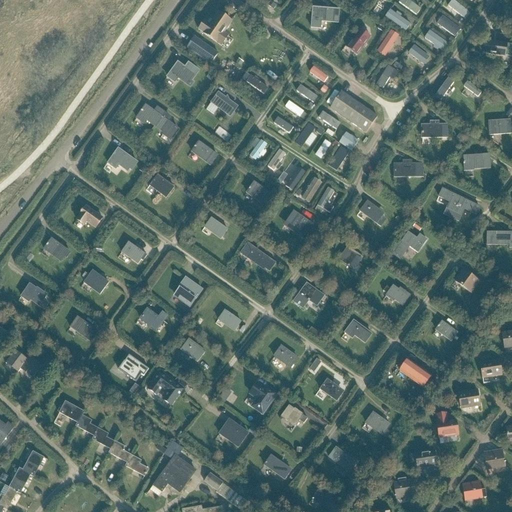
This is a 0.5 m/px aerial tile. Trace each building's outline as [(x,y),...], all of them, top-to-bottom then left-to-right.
[(312,16),(311,29),(312,29),(312,27),(320,28),(319,29),(320,29),(321,22),(338,23),(339,11),(326,10),(326,11),(322,10),(313,9),(312,14),(311,14),(311,16),(312,16)] [(204,36),(217,45),(222,49),(229,39),(224,35),(232,24),(219,14),(209,28),(204,24),(199,31),(205,34),(204,36)] [(360,30),(346,49),(357,57),(371,38),(360,30)] [(195,38),(187,50),(210,66),(218,54),(195,38)] [(485,41),(483,54),(505,57),(505,56),(511,57),(511,46),(506,45),(506,44),(485,41)] [(175,83),(178,79),(190,88),(193,84),(191,83),(199,72),(188,64),(185,69),(177,64),(167,78),(175,83)] [(455,81),(445,98),(462,109),(472,92),(455,81)] [(324,87),(320,92),(325,95),(329,89),(324,87)] [(341,92),(330,110),(366,134),(378,117),(341,92)] [(218,94),(210,104),(226,116),(230,119),(238,108),(235,105),(234,106),(218,94)] [(310,103),(307,108),(311,110),(313,112),(316,108),(314,106),(310,103)] [(154,128),(165,113),(157,107),(154,112),(145,106),(135,120),(144,126),(146,123),(154,128)] [(172,118),(165,113),(154,128),(162,134),(161,136),(170,142),(179,130),(169,123),(172,118)] [(509,122),(489,123),(489,136),(510,135),(509,122)] [(433,126),(421,127),(422,139),(447,139),(447,126),(439,126),(439,123),(433,123),(433,126)] [(348,135),(341,145),(351,152),(358,142),(348,135)] [(197,143),(190,153),(207,165),(214,155),(197,143)] [(110,161),(107,165),(115,171),(118,167),(128,174),(136,163),(118,150),(110,161)] [(463,163),(462,163),(462,165),(463,165),(463,172),(472,171),(472,170),(485,170),(489,169),(488,156),(482,156),(462,158),(463,163)] [(406,165),(394,165),(394,178),(422,178),(422,165),(411,165),(411,161),(406,161),(406,165)] [(157,176),(149,188),(166,200),(175,188),(157,176)] [(254,183),(246,195),(264,207),(271,195),(254,183)] [(451,219),(461,198),(442,189),(438,198),(449,204),(443,216),(451,219)] [(480,207),(461,198),(451,219),(459,223),(465,211),(476,217),(480,207)] [(367,202),(359,213),(381,229),(386,221),(382,218),(384,215),(367,202)] [(79,217),(77,221),(84,226),(87,222),(95,229),(102,219),(86,207),(79,217)] [(293,212),(285,223),(292,227),(291,230),(304,239),(313,226),(311,224),(293,212)] [(211,218),(203,228),(219,240),(221,237),(225,240),(228,236),(224,233),(227,230),(211,218)] [(409,233),(392,255),(400,260),(409,247),(417,253),(426,241),(420,236),(416,241),(414,240),(416,238),(409,233)] [(511,236),(496,235),(496,234),(487,233),(487,245),(509,246),(509,249),(511,248),(511,239),(511,240),(511,236)] [(51,239),(43,250),(60,263),(68,253),(51,239)] [(128,244),(121,253),(138,265),(141,261),(143,262),(147,256),(138,249),(137,251),(135,250),(136,249),(128,244)] [(248,244),(241,254),(263,270),(264,269),(269,272),(275,264),(270,260),(269,262),(260,255),(261,254),(248,244)] [(348,247),(338,260),(354,271),(363,258),(348,247)] [(29,253),(24,260),(29,263),(34,257),(29,253)] [(92,272),(84,283),(100,295),(108,284),(92,272)] [(462,272),(454,283),(470,295),(478,284),(462,272)] [(184,284),(176,296),(185,302),(184,303),(191,308),(195,302),(203,290),(186,279),(183,283),(184,284)] [(306,284),(293,302),(303,309),(303,308),(302,308),(308,301),(309,301),(316,307),(320,301),(323,302),(326,298),(306,284)] [(30,285),(21,297),(29,303),(30,301),(44,310),(48,305),(43,301),(47,296),(37,289),(37,290),(30,285)] [(387,289),(384,294),(387,297),(386,299),(393,304),(394,302),(403,308),(411,297),(401,290),(399,292),(394,288),(391,292),(387,289)] [(147,310),(139,321),(156,333),(168,317),(162,313),(158,318),(147,310)] [(225,310),(217,321),(234,333),(241,322),(225,310)] [(78,319),(71,329),(86,340),(92,332),(84,326),(85,324),(78,319)] [(353,321),(345,333),(353,339),(355,336),(364,343),(371,334),(353,321)] [(441,322),(435,331),(450,342),(456,334),(441,322)] [(0,342),(3,339),(3,338),(5,340),(5,341),(8,336),(6,335),(7,334),(7,333),(0,328),(0,342)] [(19,332),(17,335),(23,339),(25,336),(27,334),(21,330),(19,332)] [(511,332),(501,334),(504,350),(511,348),(511,332)] [(189,340),(180,351),(197,364),(206,352),(189,340)] [(281,346),(272,357),(290,371),(299,359),(281,346)] [(475,360),(481,351),(477,348),(470,357),(475,360)] [(20,369),(27,360),(15,352),(6,364),(18,373),(20,369)] [(136,383),(138,380),(143,373),(145,375),(148,370),(147,368),(129,356),(125,362),(118,370),(136,383)] [(29,357),(27,360),(20,369),(32,378),(41,366),(29,357)] [(317,360),(313,365),(317,368),(321,363),(317,360)] [(408,360),(400,372),(416,383),(423,388),(431,377),(424,372),(408,360)] [(498,362),(479,365),(482,381),(501,377),(500,373),(503,373),(502,367),(499,368),(498,362)] [(157,380),(150,390),(157,395),(162,389),(168,393),(163,399),(170,405),(178,395),(179,396),(183,390),(160,373),(155,379),(157,380)] [(459,375),(456,381),(461,384),(464,378),(459,375)] [(327,380),(319,391),(336,403),(344,392),(327,380)] [(349,383),(345,388),(349,392),(353,386),(349,383)] [(135,385),(129,392),(134,396),(140,388),(135,385)] [(262,414),(276,395),(266,388),(264,390),(257,385),(250,394),(258,400),(255,403),(252,407),(262,414)] [(476,392),(458,395),(458,400),(459,406),(460,410),(478,407),(476,392)] [(222,395),(219,399),(225,403),(228,399),(222,395)] [(60,413),(60,414),(78,424),(82,416),(84,413),(66,403),(65,405),(63,408),(60,413)] [(307,419),(303,416),(302,416),(303,415),(295,409),(294,410),(289,406),(281,417),(289,423),(288,425),(295,429),(299,424),(298,423),(299,421),(303,424),(307,419)] [(373,413),(364,424),(382,437),(390,425),(373,413)] [(0,445),(13,428),(8,424),(10,422),(0,414),(0,434),(0,445)] [(78,424),(76,428),(95,437),(98,430),(90,425),(92,422),(82,416),(78,424)] [(435,418),(436,425),(438,439),(457,437),(455,423),(451,423),(451,421),(447,422),(446,416),(435,418)] [(229,421),(219,435),(238,449),(248,435),(240,430),(239,431),(236,428),(236,427),(229,421)] [(506,435),(502,436),(503,444),(507,443),(507,444),(511,443),(511,426),(505,428),(506,435)] [(95,437),(93,440),(111,451),(115,444),(106,439),(108,435),(99,430),(98,430),(95,437)] [(111,451),(109,454),(127,464),(131,458),(131,457),(122,452),(125,447),(116,442),(115,444),(111,451)] [(153,487),(150,491),(159,497),(161,493),(162,494),(169,485),(173,488),(172,489),(180,495),(197,472),(177,458),(183,450),(172,442),(164,455),(172,460),(152,487),(153,487)] [(9,445),(5,451),(10,454),(14,448),(9,445)] [(159,446),(156,450),(163,454),(166,451),(159,446)] [(337,449),(329,460),(346,473),(354,462),(337,449)] [(414,457),(410,457),(411,463),(415,462),(417,471),(436,468),(433,452),(414,455),(414,457)] [(501,452),(484,455),(484,458),(487,471),(504,469),(501,455),(502,455),(501,452)] [(33,453),(23,472),(30,476),(34,477),(44,458),(33,453)] [(127,464),(125,467),(144,477),(148,470),(139,465),(141,461),(132,456),(131,457),(131,458),(127,464)] [(271,456),(263,467),(284,481),(292,471),(271,456)] [(375,460),(369,468),(375,472),(380,464),(375,460)] [(21,494),(30,476),(23,472),(19,470),(10,488),(17,492),(21,494)] [(203,483),(216,493),(223,484),(210,474),(203,483)] [(412,481),(406,482),(406,479),(397,480),(398,484),(393,485),(395,501),(414,498),(412,481)] [(479,483),(462,486),(464,502),(481,499),(480,491),(479,483)] [(216,493),(241,511),(248,503),(223,484),(216,493)] [(1,495),(0,496),(0,506),(3,508),(8,511),(17,492),(10,488),(9,488),(5,497),(1,495)] [(320,488),(311,500),(328,511),(330,511),(338,501),(320,488)]
